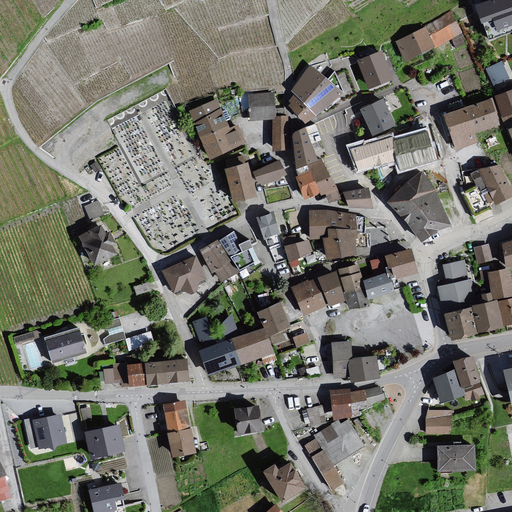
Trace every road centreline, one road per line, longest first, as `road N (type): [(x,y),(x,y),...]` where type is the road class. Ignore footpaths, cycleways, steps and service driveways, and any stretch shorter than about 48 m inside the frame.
road 1 (residential): [(155,265),(241,219),(298,203),(392,217),(419,257)]
road 2 (unclassified): [(73,177),(32,146),(7,98),(12,75),(71,0)]
road 3 (residential): [(338,511),(289,435),(273,389)]
road 4 (residential): [(205,392),(155,265)]
road 5 (residential): [(0,392),(133,397)]
road 6 (residential): [(273,389),(402,375)]
road 7 (tertiary): [(361,511),(414,393)]
road 8 (residential): [(155,265),(111,201),(73,177)]
